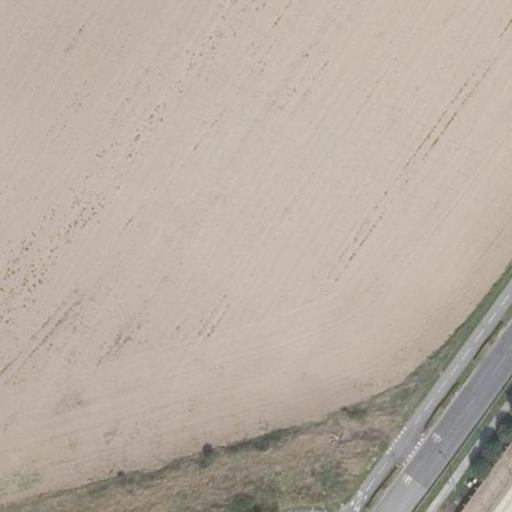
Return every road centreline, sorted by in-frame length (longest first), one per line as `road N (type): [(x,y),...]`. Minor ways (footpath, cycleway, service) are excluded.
road 1 (track): [(430,460),(403,442),(355,433),(93,511)]
road 2 (residential): [(395,511),(511,348)]
